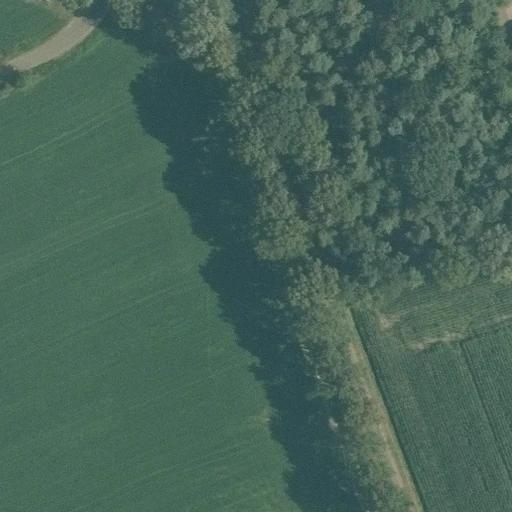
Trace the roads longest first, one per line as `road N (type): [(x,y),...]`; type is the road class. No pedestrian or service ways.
road 1 (unclassified): [(401,511),(239,66),(199,0)]
road 2 (unclassified): [(0,77),(53,53),(101,0)]
